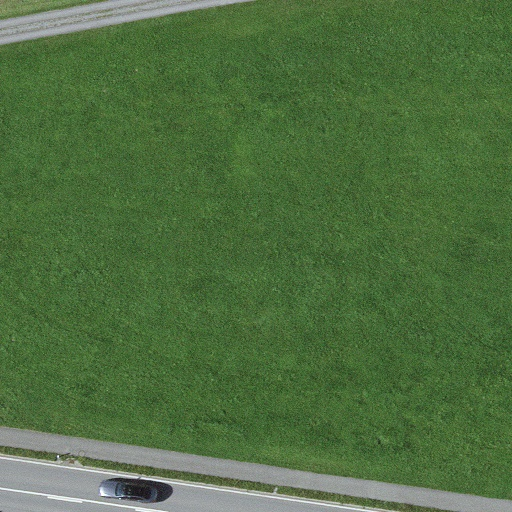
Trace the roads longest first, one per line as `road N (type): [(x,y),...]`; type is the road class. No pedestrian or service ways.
road 1 (track): [(0,38),(240,0)]
road 2 (secondary): [(153,511),(0,489)]
